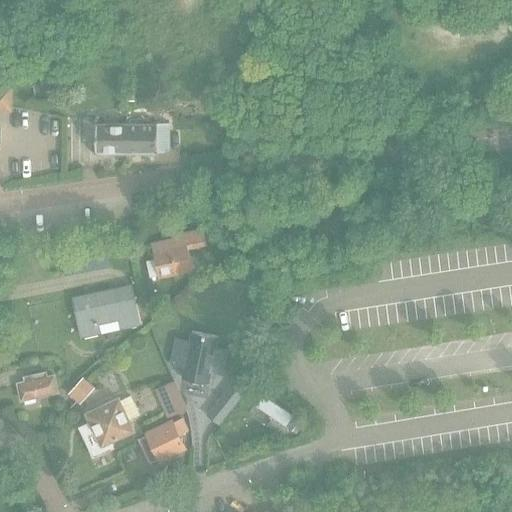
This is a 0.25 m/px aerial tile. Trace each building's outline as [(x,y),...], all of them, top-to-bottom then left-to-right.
[(123,158),(124,121),(114,121),(114,117),(104,117),(104,121),(94,121),(94,151),(116,151),(116,158),(123,158)] [(124,121),(123,158),(134,158),(134,151),(168,151),(168,121),(147,121),(147,117),(136,117),(136,121),(124,121)] [(150,241),(158,276),(192,269),(187,247),(206,243),(202,227),(173,233),(174,236),(150,241)] [(131,291),(114,295),(113,288),(73,297),(81,334),(98,330),(95,321),(118,316),(120,326),(137,322),(131,291)] [(191,330),(189,340),(176,337),(171,363),(184,365),(181,377),(208,383),(217,336),(191,330)] [(53,373),(46,375),(45,370),(22,375),(24,380),(17,382),(20,398),(57,390),(53,373)] [(69,393),(81,404),(95,389),(83,378),(69,393)] [(154,388),(167,417),(186,408),(174,380),(154,388)] [(206,411),(217,418),(229,398),(218,391),(206,411)] [(285,426),(292,415),(263,395),(255,405),(254,405),(248,413),(278,433),(284,425),(285,426)] [(91,422),(80,427),(93,455),(104,450),(112,446),(110,440),(133,429),(118,397),(86,412),(91,421),(91,422)] [(172,420),(147,432),(153,445),(159,459),(185,447),(178,434),(186,430),(181,419),(173,423),(172,420)]
